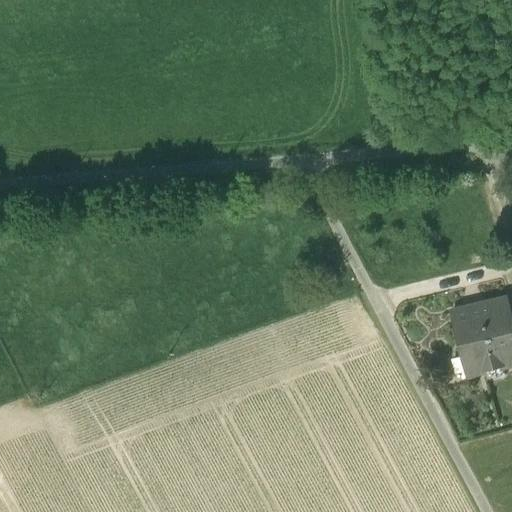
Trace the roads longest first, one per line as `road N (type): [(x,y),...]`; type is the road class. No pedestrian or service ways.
road 1 (unclassified): [(0,187),(511,146)]
road 2 (track): [(301,164),(484,511)]
